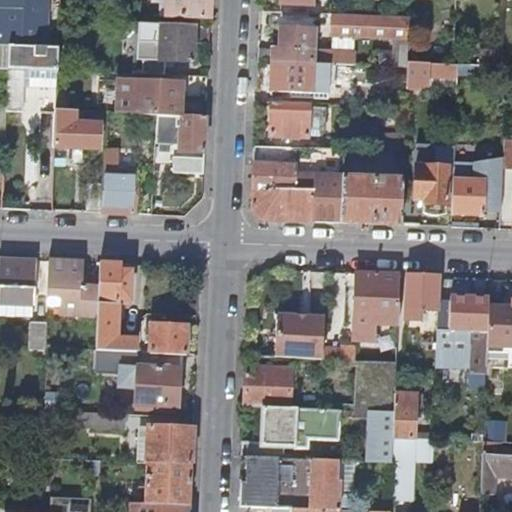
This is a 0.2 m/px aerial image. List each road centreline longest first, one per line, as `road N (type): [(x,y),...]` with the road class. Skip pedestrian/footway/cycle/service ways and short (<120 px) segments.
road 1 (residential): [(226,243),(511,255)]
road 2 (residential): [(226,243),(214,511)]
road 3 (residential): [(238,0),(226,243)]
road 4 (residential): [(0,234),(226,243)]
